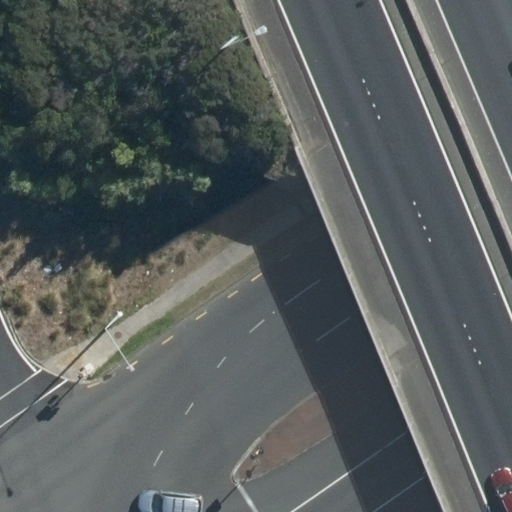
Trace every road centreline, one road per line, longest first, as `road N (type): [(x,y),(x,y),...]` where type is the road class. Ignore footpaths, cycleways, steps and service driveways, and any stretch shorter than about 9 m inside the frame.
road 1 (primary): [(40,495),(511,163)]
road 2 (motorway): [(511,456),(318,0)]
road 3 (primary): [(511,398),(351,511)]
